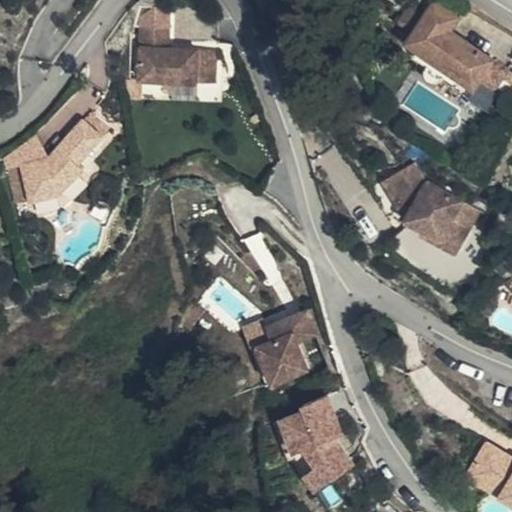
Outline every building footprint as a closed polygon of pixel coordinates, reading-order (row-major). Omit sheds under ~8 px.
[(415,35),(407,48),(478,92),(484,82),(498,90),(510,70),(469,45),(468,46),(453,37),(461,22),(434,5),(427,16),(413,8),(401,26),(415,35)] [(165,16),(134,16),(134,32),(146,32),(165,33),(165,16)] [(511,66),(511,53),(461,22),(453,37),(468,46),(469,45),(510,70),(511,66)] [(144,82),(146,32),(134,32),(133,82),(144,82)] [(165,33),(146,32),(144,82),(190,82),(190,75),(209,76),(210,49),(165,48),(165,33)] [(478,92),(407,48),(400,59),(471,103),(478,92)] [(110,116),(95,104),(89,112),(103,124),(110,116)] [(24,172),(34,204),(63,196),(83,172),(78,168),(101,141),(80,122),(40,166),(24,172)] [(30,205),(17,209),(22,226),(74,211),(121,157),(101,141),(78,168),(83,172),(63,196),(34,204),(30,205)] [(481,205),(432,179),(419,158),(384,179),(402,206),(408,217),(426,227),(443,236),(453,217),(470,226),(481,205)] [(30,205),(34,204),(24,172),(20,173),(30,205)] [(20,173),(8,177),(17,209),(30,205),(20,173)] [(402,206),(384,179),(373,188),(390,215),(402,206)] [(443,236),(426,227),(423,232),(457,251),(470,226),(453,217),(443,236)] [(329,335),(317,310),(274,331),(278,341),(265,347),(282,384),(316,368),(305,346),(329,335)] [(278,341),(274,331),(255,339),(277,386),(282,384),(265,347),(278,341)] [(351,436),(336,396),(311,406),(314,412),(286,423),(298,456),(313,450),(337,484),(362,466),(343,438),(351,436)] [(313,450),(298,456),(286,423),(277,427),(291,464),(302,460),(325,492),(337,484),(313,450)] [(511,458),(497,450),(486,469),(498,476),(494,483),(506,492),(502,497),(511,503),(511,458)] [(498,476),(486,469),(477,483),(502,497),(506,492),(494,483),(498,476)]
